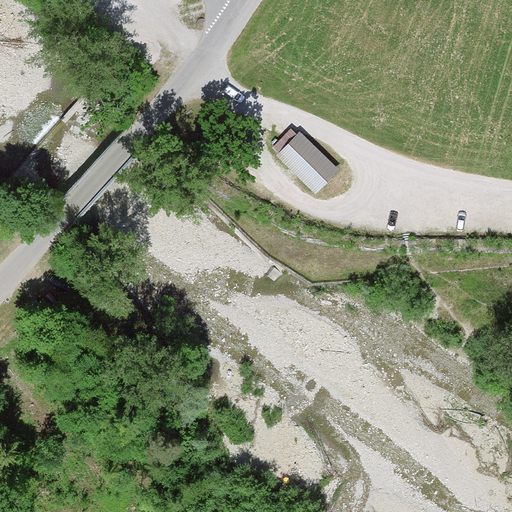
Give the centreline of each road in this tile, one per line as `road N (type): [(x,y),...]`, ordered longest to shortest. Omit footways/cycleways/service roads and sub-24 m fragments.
road 1 (unclassified): [(0,288),(201,64),(244,0)]
road 2 (track): [(201,64),(258,106),(376,156),(511,187)]
road 3 (track): [(258,106),(250,143),(280,192),(327,213),(370,215),(394,162)]
